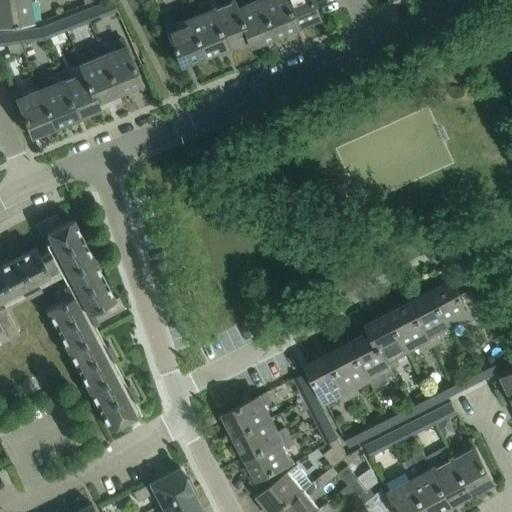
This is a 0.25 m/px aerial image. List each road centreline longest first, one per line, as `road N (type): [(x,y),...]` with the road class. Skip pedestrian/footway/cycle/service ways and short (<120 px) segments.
road 1 (residential): [(98,157),(373,45)]
road 2 (residential): [(174,395),(410,281)]
road 3 (residential): [(174,395),(98,157)]
road 4 (residential): [(0,507),(43,497),(183,422)]
